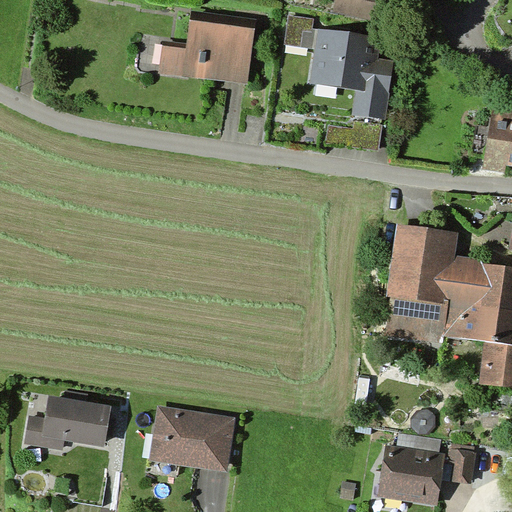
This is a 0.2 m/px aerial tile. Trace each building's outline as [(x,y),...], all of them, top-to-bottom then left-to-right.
[(335,0),(333,13),(374,22),(378,0),(335,0)] [(313,19),(288,16),(285,46),(300,47),(302,32),(312,33),(313,19)] [(254,31),(189,22),(185,51),(161,47),(157,73),(246,86),(254,31)] [(372,39),(317,31),(309,84),(356,90),(352,117),(384,122),(393,62),(378,60),(380,51),(370,49),(372,39)] [(511,122),(491,120),(485,170),(507,173),(508,166),(511,166),(511,122)] [(328,125),(326,144),(379,152),(383,125),(352,121),(351,128),(328,125)] [(458,234),(397,226),(386,298),(392,299),(385,336),(442,344),(443,338),(482,343),(480,386),(511,389),(511,269),(483,266),(483,261),(455,257),(458,234)] [(110,408),(47,398),(45,410),(29,408),(23,446),(62,453),(64,442),(104,449),(110,408)] [(235,420),(156,408),(148,461),(227,473),(235,420)] [(445,454),(384,445),(378,499),(437,508),(445,454)] [(476,452),(450,450),(447,462),(454,463),(452,484),(471,486),(476,452)]
